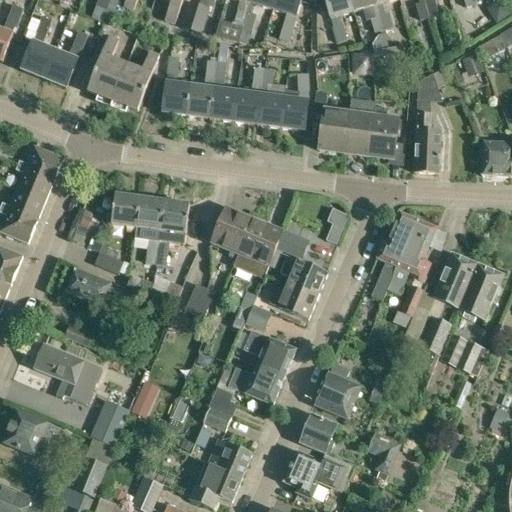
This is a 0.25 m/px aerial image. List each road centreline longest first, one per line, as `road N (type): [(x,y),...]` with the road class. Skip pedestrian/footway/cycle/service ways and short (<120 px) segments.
road 1 (residential): [(244,511),(375,190)]
road 2 (residential): [(375,190),(225,174),(88,147)]
road 3 (residential): [(0,365),(88,147)]
road 4 (residential): [(511,194),(375,190)]
